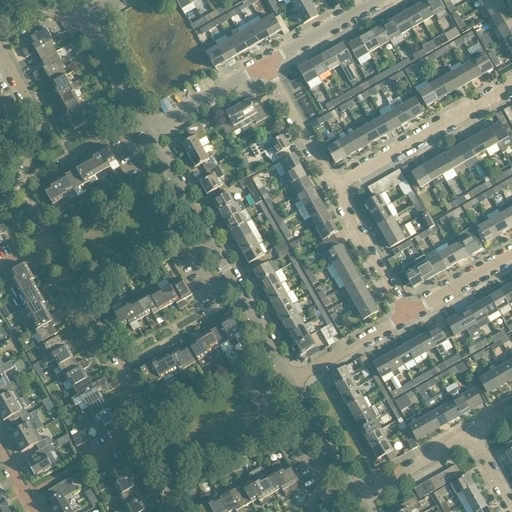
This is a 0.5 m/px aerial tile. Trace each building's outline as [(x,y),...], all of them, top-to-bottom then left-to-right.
[(191,0),(176,0),(182,10),(193,3),(191,0)] [(249,0),(243,4),(246,8),(252,5),(249,0)] [(295,0),(291,2),(298,13),(312,5),(309,0),(295,0)] [(427,0),(426,1),(434,16),(436,15),(439,21),(449,16),(445,10),(439,0),(427,0)] [(501,0),(496,0),(485,6),(491,17),(506,9),(501,0)] [(415,8),(423,22),(434,16),(426,1),(415,8)] [(446,5),(450,12),(455,9),(451,2),(446,5)] [(231,3),(224,6),(227,11),(233,7),(231,3)] [(319,16),(312,5),(298,13),(304,24),(319,16)] [(220,15),(227,11),(224,6),(218,10),(220,15)] [(412,29),(423,22),(415,8),(404,14),(412,29)] [(491,17),(498,28),(511,20),(511,18),(506,9),(491,17)] [(228,14),(231,19),(238,15),(235,10),(228,14)] [(171,11),(131,30),(145,58),(148,56),(157,74),(144,80),(154,101),(176,90),(173,85),(177,83),(169,68),(194,55),(188,42),(183,44),(174,25),(177,23),(171,11)] [(231,19),(228,14),(222,17),(225,22),(231,19)] [(401,35),(412,29),(404,14),(393,20),(401,35)] [(453,16),(456,23),(461,20),(457,14),(453,16)] [(202,19),(205,24),(211,20),(209,15),(202,19)] [(282,30),(278,24),(275,19),(273,15),(262,22),(271,37),(282,30)] [(278,24),(279,24),(283,21),(280,16),(275,19),(278,24)] [(205,24),(202,19),(196,22),(198,27),(205,24)] [(28,48),(22,51),(26,58),(37,52),(36,49),(53,40),(54,41),(57,39),(55,36),(52,38),(46,28),(42,31),(36,20),(25,26),(26,26),(29,33),(24,36),(23,36),(28,44),(27,45),(28,48)] [(393,20),(382,26),(391,41),(401,35),(393,20)] [(465,27),(461,20),(456,23),(460,29),(465,27)] [(511,20),(498,28),(504,39),(511,34),(511,20)] [(283,21),(279,24),(278,24),(282,30),(284,35),(290,32),(283,21)] [(260,43),(271,37),(262,22),(251,28),(260,43)] [(213,23),(207,26),(209,31),(216,27),(213,23)] [(26,26),(20,29),(24,36),(29,33),(26,26)] [(209,31),(207,26),(200,30),(203,35),(209,31)] [(380,47),(391,41),(382,26),(371,33),(380,47)] [(251,28),(240,34),(249,49),(260,43),(251,28)] [(476,32),(479,38),(484,36),(481,29),(476,32)] [(457,31),(446,37),(449,42),(460,35),(457,31)] [(369,54),(380,47),(371,33),(360,39),(369,54)] [(42,61),(57,52),(53,45),(62,41),(58,34),(55,36),(57,39),(54,41),(53,40),(36,49),(37,52),(42,61)] [(240,34),(229,40),(238,56),(249,49),(240,34)] [(433,40),(438,48),(449,42),(446,37),(445,34),(433,40)] [(461,38),(464,43),(470,39),(468,34),(461,38)] [(511,34),(504,39),(500,42),(501,45),(503,45),(507,44),(510,50),(511,48),(511,34)] [(484,36),(479,38),(483,45),(488,42),(484,36)] [(458,47),(464,43),(461,38),(455,42),(458,47)] [(349,45),(357,60),(369,54),(360,39),(349,45)] [(238,56),(229,40),(218,47),(227,62),(238,56)] [(424,49),(427,54),(438,48),(433,40),(423,47),(424,49)] [(343,44),(332,50),(340,65),(343,70),(350,82),(354,80),(356,79),(349,66),(354,63),(352,59),(348,53),(343,44)] [(472,54),(481,48),(478,44),(469,50),(472,54)] [(207,53),(211,59),(215,68),(227,62),(218,47),(207,53)] [(446,47),(439,51),(442,55),(449,52),(446,47)] [(418,53),(420,58),(427,54),(424,49),(418,53)] [(471,56),(474,61),(482,75),(493,69),(482,49),(471,56)] [(340,65),(332,50),(321,56),(329,71),(340,65)] [(436,59),(442,55),(439,51),(433,54),(436,59)] [(488,54),(492,60),(497,58),(493,51),(488,54)] [(42,61),(46,67),(33,74),(37,81),(48,75),(46,73),(64,63),(64,64),(67,62),(66,59),(62,61),(57,52),(42,61)] [(321,56),(310,63),(318,77),(329,71),(321,56)] [(470,56),(460,62),(461,63),(463,67),(471,82),(482,75),(474,61),(470,56)] [(52,84),(68,75),(64,69),(73,64),(69,57),(66,59),(67,62),(64,64),(64,63),(46,73),(48,75),(52,84)] [(402,62),(405,67),(411,63),(409,58),(402,62)] [(501,64),(497,58),(492,60),(496,67),(501,64)] [(417,63),(420,68),(427,64),(424,59),(417,63)] [(397,67),(399,70),(405,67),(402,62),(396,66),(397,67)] [(310,63),(299,69),(307,84),(310,89),(321,83),(318,77),(310,63)] [(411,67),(414,72),(420,68),(417,63),(411,67)] [(471,82),(463,67),(461,63),(450,69),(453,73),(452,73),(460,88),(471,82)] [(387,71),(380,74),(383,79),(389,75),(387,71)] [(452,73),(441,80),(449,94),(460,88),(452,73)] [(377,83),(383,79),(380,74),(374,78),(377,83)] [(75,87),(81,84),(79,80),(73,84),(68,75),(52,84),(56,90),(49,94),(51,98),(56,95),(57,96),(74,86),(75,87)] [(392,84),(399,80),(396,75),(390,79),(392,84)] [(439,100),(449,94),(441,80),(438,75),(427,81),(430,86),(439,100)] [(386,87),(392,84),(390,79),(379,85),(381,90),(384,95),(389,92),(388,91),(386,87)] [(51,98),(53,102),(58,98),(63,107),(78,98),(74,92),(83,87),(81,84),(75,87),(74,86),(57,96),(56,95),(51,98)] [(354,89),(357,94),(363,90),(361,86),(354,89)] [(419,92),(422,98),(427,107),(439,100),(430,86),(419,92)] [(368,91),(370,96),(377,93),(374,88),(368,91)] [(343,95),(346,100),(357,94),(354,89),(343,95)] [(370,96),(368,91),(361,95),(364,100),(370,96)] [(0,110),(4,108),(5,110),(15,104),(11,97),(0,103),(0,110)] [(86,111),(92,107),(91,104),(84,108),(78,98),(63,107),(67,113),(59,118),(61,121),(67,118),(67,119),(85,110),(86,111)] [(338,98),(332,102),(335,107),(341,103),(338,98)] [(401,98),(390,105),(393,111),(402,126),(413,120),(404,105),(401,98)] [(415,98),(404,105),(413,120),(424,113),(415,98)] [(249,99),(237,106),(245,120),(252,116),(255,121),(256,124),(258,122),(267,117),(260,106),(261,108),(256,110),(251,101),(249,99)] [(346,104),(348,109),(355,105),(352,100),(346,104)] [(332,102),(326,105),(328,110),(335,107),(332,102)] [(342,112),(348,109),(346,104),(339,107),(342,112)] [(228,136),(242,128),(248,125),(245,120),(237,106),(226,113),(231,121),(228,122),(227,121),(222,124),(224,129),(228,136)] [(98,119),(93,110),(94,110),(92,107),(86,111),(85,110),(67,119),(67,118),(61,121),(63,125),(69,122),(73,131),(88,122),(89,124),(88,125),(100,118),(98,119)] [(0,124),(10,119),(5,110),(4,108),(0,110),(0,124)] [(391,132),(402,126),(393,111),(382,117),(391,132)] [(496,115),(500,123),(502,126),(508,123),(501,112),(496,115)] [(330,113),(324,116),(327,121),(329,125),(335,121),(330,113)] [(327,121),(324,116),(317,120),(320,125),(327,121)] [(380,138),(391,132),(382,117),(371,123),(380,138)] [(186,129),(188,133),(189,133),(191,132),(193,138),(182,144),(189,156),(203,148),(210,144),(198,123),(186,129)] [(380,138),(371,123),(360,130),(369,145),(380,138)] [(511,134),(511,130),(508,123),(502,126),(500,123),(499,123),(500,123),(493,127),(492,126),(488,128),(497,144),(503,154),(508,151),(502,141),(509,137),(508,136),(511,134)] [(487,150),(497,144),(488,128),(484,131),(485,132),(478,136),(487,150)] [(358,151),(369,145),(360,130),(349,136),(358,151)] [(266,138),(250,147),(256,158),(260,155),(266,152),(271,149),(275,156),(278,161),(291,153),(289,148),(290,148),(283,136),(274,141),(272,142),(269,137),(271,136),(271,135),(266,138)] [(347,157),(358,151),(349,136),(339,142),(347,157)] [(487,150),(478,136),(471,140),(471,138),(466,141),(476,156),(487,150)] [(347,157),(339,142),(336,137),(324,143),(336,163),(347,157)] [(476,156),(466,141),(462,143),(463,144),(456,148),(465,163),(476,156)] [(96,145),(92,147),(96,153),(97,152),(107,170),(108,169),(111,175),(114,173),(113,171),(120,167),(116,161),(108,146),(99,151),(96,145)] [(97,152),(96,153),(92,147),(89,149),(93,157),(87,160),(98,181),(99,181),(96,176),(104,171),(108,177),(111,175),(108,169),(107,170),(97,152)] [(203,148),(189,156),(196,168),(204,163),(205,165),(204,166),(207,172),(218,165),(211,152),(206,154),(203,148)] [(467,168),(465,163),(456,148),(449,152),(449,151),(445,153),(454,169),(457,174),(467,168)] [(454,169),(445,153),(441,155),(441,157),(434,161),(443,175),(454,169)] [(275,166),(281,177),(286,174),(301,166),(294,155),(280,163),(275,166)] [(246,159),(243,161),(251,176),(255,173),(250,165),(249,165),(246,159)] [(75,160),(72,162),(75,168),(76,167),(86,185),(87,184),(91,190),(94,188),(92,184),(98,181),(87,160),(78,165),(75,160)] [(443,175),(434,161),(428,165),(427,163),(423,166),(432,181),(443,175)] [(72,171),(66,175),(74,191),(75,191),(83,186),(86,191),(88,190),(89,191),(91,190),(87,184),(86,185),(76,167),(75,168),(72,162),(68,164),(72,171)] [(218,165),(207,172),(209,171),(212,177),(200,183),(207,195),(219,188),(222,192),(227,189),(221,178),(224,176),(218,165)] [(412,173),(407,165),(402,168),(408,179),(414,176),(412,173)] [(301,166),(286,174),(281,177),(287,188),(292,185),(307,177),(301,166)] [(415,190),(420,187),(420,188),(432,181),(423,166),(419,168),(419,169),(413,173),(412,173),(414,176),(408,179),(415,190)] [(504,180),(511,175),(511,168),(511,169),(501,175),(504,180)] [(399,169),(394,172),(400,183),(406,180),(399,169)] [(395,186),(400,183),(394,172),(389,175),(395,186)] [(54,174),(50,176),(54,182),(55,182),(65,200),(66,199),(69,204),(73,203),(68,195),(74,191),(66,175),(57,180),(54,174)] [(389,175),(384,178),(390,189),(395,186),(389,175)] [(501,175),(494,179),(497,184),(504,180),(501,175)] [(65,204),(66,206),(69,204),(66,199),(65,200),(55,182),(54,182),(50,176),(47,178),(51,186),(45,190),(56,210),(65,204)] [(251,193),(252,192),(256,190),(248,177),(239,182),(243,189),(247,187),(251,193)] [(307,177),(292,185),(298,196),(313,188),(307,177)] [(385,192),(390,189),(384,178),(379,181),(385,192)] [(259,189),(264,187),(260,180),(255,183),(259,189)] [(385,192),(379,181),(373,184),(380,196),(380,195),(385,192)] [(505,182),(499,186),(502,191),(508,187),(505,182)] [(368,187),(374,199),(380,196),(373,184),(368,187)] [(485,184),(479,187),(482,192),(488,189),(485,184)] [(495,195),(502,191),(499,186),(492,190),(495,195)] [(113,187),(104,193),(107,198),(108,200),(118,195),(113,187)] [(263,196),(267,193),(264,187),(259,189),(263,196)] [(475,196),(482,192),(479,187),(472,191),(475,196)] [(301,201),(305,207),(319,199),(313,188),(298,196),(293,199),(296,204),(301,201)] [(249,194),(255,204),(262,201),(256,190),(252,192),(251,193),(249,194)] [(213,201),(214,201),(219,211),(235,202),(229,192),(222,196),(213,201)] [(380,195),(380,196),(374,199),(366,204),(372,215),(386,207),(380,195)] [(483,195),(477,198),(480,203),(486,200),(483,195)] [(410,199),(413,205),(418,202),(414,196),(410,199)] [(463,197),(457,200),(460,205),(466,201),(463,197)] [(471,202),(473,207),(480,203),(477,198),(471,202)] [(319,199),(305,207),(311,218),(326,210),(319,199)] [(460,205),(457,200),(450,204),(453,209),(460,205)] [(259,203),(264,213),(268,211),(262,201),(255,204),(255,205),(259,203)] [(219,211),(225,221),(241,213),(235,202),(219,211)] [(272,202),(268,205),(271,211),(276,209),(273,202),(272,202)] [(422,209),(418,202),(413,205),(417,211),(422,209)] [(386,207),(372,215),(378,226),(393,218),(398,215),(392,204),(386,207)] [(509,229),(511,227),(511,208),(501,215),(509,229)] [(280,215),(278,211),(276,209),(271,211),(275,218),(280,215)] [(332,221),(326,210),(311,218),(317,229),(332,221)] [(274,222),(268,211),(264,213),(270,224),(274,222)] [(225,221),(231,232),(247,223),(241,213),(225,221)] [(452,213),(446,216),(449,221),(455,218),(452,213)] [(490,221),(498,235),(509,229),(501,215),(490,221)] [(442,225),(449,221),(446,216),(439,220),(442,225)] [(399,229),(393,218),(378,226),(385,237),(399,229)] [(317,251),(317,252),(337,240),(334,234),(338,232),(332,221),(317,229),(324,240),(323,242),(321,244),(323,248),(317,251)] [(487,242),(498,235),(490,221),(479,227),(480,229),(482,233),(485,239),(487,242)] [(270,224),(276,234),(280,232),(274,222),(270,224)] [(237,243),(253,234),(247,223),(231,232),(237,243)] [(280,227),(284,233),(289,230),(285,224),(280,227)] [(399,229),(385,237),(387,241),(386,242),(385,244),(387,248),(389,249),(391,248),(405,240),(411,236),(405,225),(399,229)] [(435,226),(425,232),(428,236),(438,231),(435,226)] [(461,243),(469,257),(480,250),(478,246),(480,245),(481,245),(472,228),(457,237),(461,243)] [(480,229),(477,231),(482,241),(485,239),(482,233),(480,229)] [(292,237),(289,230),(284,233),(287,240),(292,237)] [(288,247),(280,232),(276,234),(281,243),(274,247),(277,253),(288,247)] [(419,235),(422,240),(428,236),(425,232),(419,235)] [(237,243),(243,253),(259,244),(253,234),(237,243)] [(333,265),(348,256),(341,245),(340,246),(337,240),(317,252),(319,255),(322,256),(326,254),(333,265)] [(413,245),(411,240),(404,244),(407,249),(413,245)] [(295,241),(290,244),(294,251),(299,248),(295,241)] [(458,263),(469,257),(461,243),(450,249),(458,263)] [(249,264),(265,255),(259,244),(243,253),(249,263),(249,264)] [(404,244),(398,247),(400,252),(407,249),(404,244)] [(288,254),(293,263),(296,261),(288,247),(277,253),(280,258),(288,254)] [(450,249),(439,255),(447,269),(458,263),(450,249)] [(413,262),(417,267),(425,282),(436,275),(428,261),(425,255),(413,262)] [(447,269),(439,255),(428,261),(436,275),(447,269)] [(348,256),(333,265),(339,276),(354,267),(348,256)] [(6,283),(8,287),(14,283),(15,285),(32,275),(33,277),(39,273),(31,260),(11,272),(15,279),(6,283)] [(293,263),(299,274),(302,272),(296,261),(293,263)] [(254,272),(260,282),(275,273),(269,262),(262,266),(253,272),(254,272)] [(339,276),(345,287),(360,278),(354,267),(339,276)] [(414,288),(425,282),(417,267),(406,273),(405,272),(398,276),(404,287),(411,283),(414,288)] [(306,272),(309,278),(314,275),(310,269),(306,272)] [(299,274),(305,284),(308,282),(302,272),(299,274)] [(14,283),(8,287),(10,290),(11,290),(16,299),(37,287),(33,280),(40,276),(39,273),(33,277),(32,275),(15,285),(14,283)] [(265,292),(281,284),(275,273),(260,282),(265,292)] [(180,302),(183,308),(187,305),(184,300),(193,295),(184,280),(178,284),(173,275),(169,277),(173,284),(171,285),(181,302),(180,302)] [(318,282),(314,275),(309,278),(313,284),(318,282)] [(170,286),(160,291),(169,306),(176,302),(180,309),(183,308),(180,302),(181,302),(171,285),(173,284),(169,277),(166,279),(170,286)] [(360,278),(345,287),(351,298),(366,289),(360,278)] [(314,293),(308,282),(305,284),(311,295),(314,293)] [(265,292),(271,303),(287,294),(281,284),(265,292)] [(511,285),(501,291),(509,305),(511,303),(511,285)] [(53,286),(46,290),(47,292),(48,295),(55,290),(53,286)] [(150,294),(148,295),(158,312),(157,313),(160,318),(164,316),(161,310),(169,306),(160,291),(154,295),(149,286),(146,288),(150,294)] [(49,296),(47,292),(41,295),(37,287),(16,299),(13,301),(18,310),(25,306),(26,308),(43,298),(43,300),(49,296)] [(143,290),(146,296),(137,301),(146,316),(152,312),(157,320),(160,318),(157,313),(158,312),(148,295),(150,294),(146,288),(143,290)] [(351,298),(358,309),(372,300),(366,289),(351,298)] [(318,294),(322,300),(326,297),(323,291),(318,294)] [(498,311),(509,305),(501,291),(491,297),(498,311)] [(311,295),(317,305),(320,303),(314,293),(311,295)] [(287,294),(271,303),(277,314),(293,305),(287,294)] [(125,297),(123,298),(127,305),(125,306),(135,323),(134,323),(137,329),(141,326),(139,323),(141,322),(140,319),(146,316),(137,301),(134,295),(127,299),(126,296),(125,297)] [(27,310),(32,319),(47,310),(43,304),(51,299),(49,296),(43,300),(43,298),(26,308),(25,306),(18,310),(20,314),(27,310)] [(325,306),(330,304),(326,297),(322,300),(325,306)] [(488,317),(498,311),(491,297),(480,303),(488,317)] [(111,306),(123,327),(129,323),(134,330),(137,329),(134,323),(135,323),(125,306),(127,305),(123,298),(120,300),(121,302),(112,307),(111,306)] [(379,311),(372,300),(358,309),(364,320),(379,311)] [(317,305),(323,316),(326,314),(320,303),(317,305)] [(480,303),(469,310),(477,323),(488,317),(480,303)] [(277,314),(283,324),(299,315),(293,305),(277,314)] [(35,325),(27,330),(29,334),(35,330),(36,332),(53,322),(54,323),(59,320),(60,320),(62,318),(59,312),(50,316),(47,310),(32,319),(35,325)] [(480,328),(477,323),(469,310),(458,316),(466,329),(469,334),(480,328)] [(232,340),(236,346),(239,344),(234,335),(241,332),(230,312),(224,316),(226,320),(223,321),(220,316),(217,318),(220,324),(221,323),(231,341),(232,340)] [(330,315),(334,322),(339,319),(335,313),(330,315)] [(328,326),(326,327),(332,338),(338,335),(326,314),(323,316),(328,326)] [(289,335),(305,326),(299,315),(283,324),(289,335)] [(466,329),(458,316),(447,322),(455,336),(466,329)] [(217,318),(213,320),(218,328),(211,331),(220,347),(223,353),(236,346),(232,340),(231,341),(221,323),(220,324),(217,318)] [(343,326),(339,319),(334,322),(338,328),(343,326)] [(35,330),(29,334),(30,337),(37,333),(42,342),(58,334),(54,327),(61,323),(60,320),(59,320),(54,323),(53,322),(36,332),(35,330)] [(305,326),(289,335),(295,345),(310,336),(307,330),(312,327),(310,323),(305,326)] [(321,330),(322,332),(327,341),(332,338),(326,327),(321,330)] [(446,351),(442,346),(441,343),(447,340),(444,336),(439,327),(428,333),(436,347),(435,347),(438,352),(439,352),(440,354),(446,351)] [(220,347),(211,331),(203,336),(199,331),(196,333),(199,339),(200,338),(210,355),(211,354),(215,361),(218,359),(213,350),(220,347)] [(498,335),(500,339),(507,336),(504,331),(498,335)] [(199,339),(196,333),(192,335),(197,342),(190,346),(202,368),(211,363),(215,361),(211,354),(210,355),(200,338),(199,339)] [(417,339),(425,353),(435,347),(436,347),(428,333),(417,339)] [(500,339),(498,335),(491,338),(494,343),(500,339)] [(49,355),(42,358),(44,362),(51,358),(50,357),(67,347),(66,345),(72,342),(70,338),(63,343),(59,336),(50,341),(43,345),(49,355)] [(316,346),(310,336),(295,345),(292,347),(298,356),(300,355),(301,355),(300,355),(301,356),(307,352),(310,358),(320,352),(317,346),(316,346)] [(500,339),(503,344),(509,340),(507,336),(500,339)] [(407,345),(414,359),(417,363),(428,357),(425,353),(417,339),(407,345)] [(494,343),(495,344),(490,346),(492,350),(503,344),(500,339),(494,343)] [(55,360),(58,367),(74,358),(69,349),(74,346),(72,342),(66,345),(67,347),(50,357),(51,358),(44,362),(46,365),(55,360)] [(482,342),(475,346),(478,350),(485,347),(482,342)] [(176,344),(173,346),(176,352),(175,352),(185,369),(184,370),(187,377),(190,375),(187,368),(196,363),(187,347),(181,351),(176,344)] [(403,365),(414,359),(407,345),(396,352),(403,365)] [(176,352),(173,346),(169,348),(172,353),(164,358),(172,374),(179,370),(184,379),(187,377),(184,370),(185,369),(175,352),(176,352)] [(469,349),(472,354),(478,350),(475,346),(469,349)] [(480,353),(482,358),(489,354),(486,349),(480,353)] [(403,365),(396,352),(385,358),(393,371),(396,376),(396,377),(401,374),(406,371),(403,365)] [(482,358),(480,353),(473,357),(476,361),(482,358)] [(153,354),(149,357),(153,362),(152,363),(161,380),(160,381),(164,387),(167,385),(167,384),(175,379),(172,374),(164,358),(157,362),(153,354)] [(360,358),(365,367),(366,369),(368,367),(371,366),(365,355),(360,358)] [(156,380),(161,389),(164,387),(160,381),(161,380),(152,363),(153,362),(149,357),(146,358),(149,364),(140,369),(149,384),(156,380)] [(64,376),(57,379),(59,383),(65,379),(64,378),(82,368),(82,366),(87,363),(85,359),(78,364),(74,358),(58,367),(64,376)] [(396,376),(393,371),(385,358),(374,364),(385,383),(396,376)] [(447,361),(445,363),(448,368),(454,364),(452,359),(447,361)] [(0,389),(3,388),(10,384),(4,373),(15,367),(11,361),(4,365),(1,367),(4,373),(0,375),(0,389)] [(510,381),(511,379),(511,361),(502,367),(510,381)] [(69,381),(73,387),(89,378),(84,370),(89,367),(87,363),(82,366),(82,368),(64,378),(65,379),(59,383),(61,386),(69,381)] [(441,371),(448,368),(445,363),(439,366),(441,371)] [(330,376),(336,386),(351,377),(346,367),(346,366),(330,375),(330,376)] [(368,367),(374,378),(378,376),(371,366),(368,367)] [(449,370),(452,375),(458,371),(456,366),(449,370)] [(491,373),(499,387),(510,381),(502,367),(491,373)] [(446,379),(452,375),(449,370),(443,374),(438,376),(441,381),(446,379)] [(430,371),(423,375),(426,380),(433,376),(430,371)] [(488,393),(499,387),(491,373),(480,380),(488,393)] [(420,383),(426,380),(423,375),(417,379),(420,383)] [(384,387),(378,376),(374,378),(380,389),(384,387)] [(71,396),(73,400),(75,398),(77,402),(80,400),(79,399),(97,388),(98,391),(109,384),(105,377),(92,385),(89,378),(73,387),(76,393),(71,396)] [(358,388),(351,377),(336,386),(342,396),(358,388)] [(434,379),(428,382),(430,387),(437,383),(434,379)] [(1,397),(1,396),(0,397),(1,397),(0,397),(0,410),(19,399),(14,390),(17,388),(14,382),(10,384),(3,388),(7,394),(4,396),(3,395),(3,396),(1,397)] [(430,387),(428,382),(421,386),(424,391),(430,387)] [(402,387),(405,392),(411,388),(408,383),(402,387)] [(380,389),(386,399),(390,397),(384,387),(380,389)] [(405,392),(402,387),(391,393),(394,398),(405,392)] [(75,398),(73,400),(74,402),(76,406),(78,405),(84,402),(87,408),(88,408),(103,399),(98,391),(97,388),(79,399),(80,400),(77,402),(75,398)] [(358,388),(342,396),(348,406),(363,398),(358,388)] [(453,402),(461,416),(472,409),(464,396),(459,388),(448,394),(453,402)] [(464,396),(472,409),(483,403),(475,389),(464,396)] [(413,391),(406,395),(411,404),(418,400),(415,396),(413,391)] [(461,416),(453,402),(448,394),(443,397),(445,400),(440,404),(442,408),(450,422),(461,416)] [(161,401),(164,407),(174,402),(171,395),(161,401)] [(400,410),(411,404),(406,395),(395,401),(400,410)] [(396,407),(390,397),(386,399),(392,410),(396,407)] [(87,408),(81,411),(82,412),(87,421),(90,419),(91,423),(95,421),(94,419),(111,409),(113,412),(121,407),(124,405),(120,398),(108,404),(107,405),(103,399),(88,408),(87,408)] [(354,417),(369,408),(363,398),(348,406),(354,417)] [(19,399),(0,410),(0,413),(2,417),(1,417),(2,418),(2,417),(3,419),(3,420),(4,421),(8,419),(11,423),(22,417),(27,413),(19,399)] [(450,422),(442,408),(440,404),(439,404),(439,403),(428,409),(431,414),(439,428),(450,422)] [(360,427),(375,419),(380,416),(374,406),(369,408),(354,417),(360,427)] [(90,419),(87,421),(90,427),(99,422),(103,429),(129,414),(128,413),(126,415),(121,407),(113,412),(111,409),(94,419),(95,421),(91,423),(90,419)] [(392,410),(398,420),(402,418),(396,407),(392,410)] [(28,415),(22,419),(25,425),(32,421),(38,417),(35,411),(28,415)] [(427,417),(421,420),(428,434),(439,428),(431,414),(427,417)] [(407,428),(402,418),(398,420),(403,430),(407,428)] [(366,438),(381,429),(375,419),(360,427),(366,438)] [(417,440),(428,434),(421,420),(410,427),(412,432),(417,440)] [(16,443),(37,431),(32,421),(25,425),(21,427),(19,428),(18,428),(19,429),(11,433),(16,443)] [(409,430),(407,428),(403,430),(402,431),(403,434),(408,442),(414,439),(409,430)] [(381,429),(366,438),(372,449),(387,440),(381,429)] [(37,431),(16,443),(22,453),(30,448),(30,449),(30,448),(32,447),(33,447),(43,441),(37,431)] [(85,442),(79,432),(72,436),(77,447),(85,442)] [(68,435),(57,439),(60,445),(70,441),(68,435)] [(387,440),(372,449),(378,459),(377,459),(378,460),(386,455),(390,462),(397,458),(393,451),(394,450),(393,450),(387,440)] [(269,456),(281,450),(277,442),(265,449),(268,454),(269,456)] [(29,466),(29,467),(30,466),(31,468),(31,469),(35,475),(44,470),(45,471),(51,468),(50,466),(57,463),(50,452),(53,451),(49,445),(48,445),(41,450),(44,455),(29,465),(30,466),(29,466)] [(241,459),(236,462),(240,469),(245,466),(244,464),(242,461),(241,459)] [(303,489),(299,481),(290,466),(284,470),(279,462),(275,464),(279,470),(277,471),(287,488),(286,489),(290,494),(293,492),(294,494),(303,489)] [(101,492),(109,487),(108,486),(114,482),(115,483),(132,473),(133,475),(139,472),(137,468),(131,471),(126,463),(111,471),(115,478),(98,487),(101,492)] [(276,472),(267,478),(275,492),(282,488),(286,496),(290,494),(286,489),(287,488),(277,471),(279,470),(275,464),(272,465),(276,472)] [(456,465),(451,468),(457,478),(462,475),(456,465)] [(261,467),(249,473),(251,476),(252,475),(256,481),(254,482),(264,499),(263,500),(266,505),(270,502),(267,497),(275,492),(267,478),(261,467)] [(451,468),(446,470),(452,481),(457,478),(451,468)] [(446,484),(452,481),(446,470),(440,474),(446,484)] [(108,486),(109,487),(110,489),(116,485),(121,495),(137,486),(133,480),(141,475),(139,472),(133,475),(132,473),(115,483),(114,482),(108,486)] [(441,487),(446,484),(440,474),(435,477),(441,487)] [(450,484),(457,495),(475,485),(469,474),(450,484)] [(244,488),(252,502),(259,499),(263,506),(266,505),(263,500),(264,499),(254,482),(256,481),(252,475),(249,477),(250,478),(241,483),(244,488)] [(435,477),(430,479),(436,490),(441,487),(435,477)] [(60,494),(53,498),(50,500),(53,505),(52,506),(55,511),(71,511),(68,506),(70,505),(67,500),(65,501),(64,498),(76,491),(69,478),(58,485),(61,491),(59,492),(60,494)] [(430,479),(425,482),(431,493),(436,490),(430,479)] [(425,482),(420,485),(426,496),(431,493),(425,482)] [(246,511),(244,507),(252,502),(244,488),(237,491),(232,483),(229,485),(233,491),(231,492),(241,509),(240,510),(241,511),(246,511)] [(220,498),(228,511),(230,511),(235,509),(236,511),(241,511),(240,510),(241,509),(231,492),(233,491),(229,485),(226,487),(229,493),(220,498)] [(420,485),(414,488),(420,499),(426,496),(420,485)] [(463,505),(467,503),(481,495),(475,485),(457,495),(463,505)] [(117,506),(119,509),(125,506),(125,507),(143,497),(144,498),(149,495),(147,491),(142,495),(137,486),(121,495),(125,501),(117,506)] [(434,493),(440,504),(445,501),(443,496),(439,490),(434,493)] [(228,511),(220,498),(219,496),(212,500),(209,493),(208,494),(207,494),(205,495),(209,502),(208,502),(213,511),(228,511)] [(0,511),(9,511),(7,508),(8,508),(4,499),(3,499),(3,500),(0,494),(0,511)] [(95,495),(88,499),(93,509),(100,505),(95,495)] [(125,506),(119,509),(120,511),(126,509),(128,511),(141,511),(147,509),(143,503),(151,499),(149,495),(144,498),(143,497),(125,507),(125,506)] [(209,502),(205,495),(202,497),(206,503),(197,509),(198,511),(213,511),(208,502),(209,502)] [(467,503),(472,511),(475,511),(487,506),(481,495),(467,503)] [(411,511),(417,508),(421,506),(420,505),(419,503),(418,501),(416,497),(403,504),(406,509),(403,511),(402,511),(400,511),(411,511)] [(448,507),(445,501),(440,504),(443,510),(448,507)] [(326,502),(323,505),(326,510),(327,509),(328,511),(343,511),(338,503),(329,508),(326,502)]
